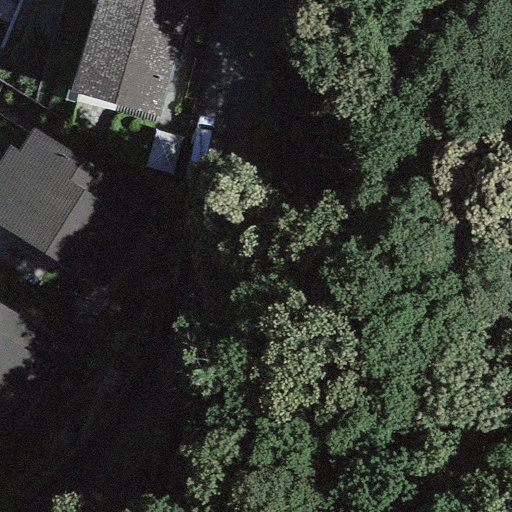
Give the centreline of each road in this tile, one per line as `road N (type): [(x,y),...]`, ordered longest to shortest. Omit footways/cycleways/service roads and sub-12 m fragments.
road 1 (unclassified): [(143,418),(200,334),(198,235),(257,0)]
road 2 (residential): [(53,511),(143,418)]
